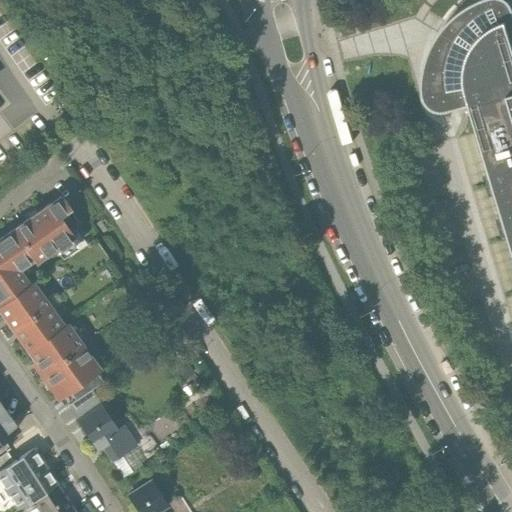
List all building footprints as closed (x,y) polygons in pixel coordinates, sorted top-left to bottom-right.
[(463,0),(462,1),(456,7),(449,15),(444,21),(437,33),(431,44),(426,55),(423,66),(421,75),(420,83),(421,91),(422,97),(422,100),(424,103),(427,107),(430,109),(433,110),(436,111),(437,111),(440,112),(445,112),(451,110),(469,105),(511,249),(511,6),(510,0),(463,0)] [(61,197),(12,232),(37,267),(55,254),(58,258),(77,243),(62,221),(73,214),(61,197)] [(37,267),(12,232),(0,241),(0,309),(31,288),(23,277),(37,267)] [(0,316),(11,334),(49,307),(34,286),(31,288),(0,309),(0,316)] [(142,291),(129,300),(135,308),(147,298),(142,291)] [(27,357),(66,331),(49,307),(11,334),(27,357)] [(40,381),(85,349),(70,328),(66,331),(27,357),(34,367),(32,369),(40,381)] [(85,349),(40,381),(56,403),(69,393),(96,374),(100,371),(85,349)] [(69,393),(77,403),(93,392),(103,385),(96,374),(69,393)] [(71,407),(79,420),(102,405),(93,392),(77,403),(71,407)] [(79,420),(76,422),(108,469),(139,448),(125,427),(119,431),(102,405),(79,420)] [(0,406),(0,441),(17,430),(0,406)] [(33,501),(57,486),(34,450),(13,463),(0,473),(0,481),(18,510),(33,501)] [(0,473),(13,463),(6,453),(0,457),(0,473)] [(172,511),(153,481),(127,498),(136,511),(172,511)] [(33,501),(39,511),(71,511),(74,511),(57,486),(33,501)]
